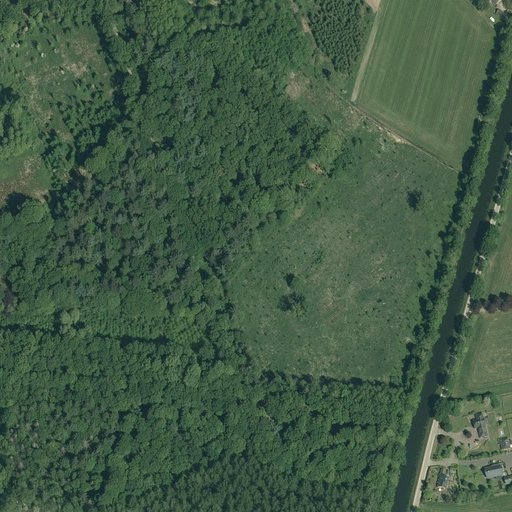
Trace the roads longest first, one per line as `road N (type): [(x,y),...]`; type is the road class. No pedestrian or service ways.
road 1 (track): [(103,0),(245,411),(0,390)]
road 2 (unclassified): [(416,511),(511,162)]
road 3 (track): [(406,423),(245,411)]
road 4 (track): [(320,199),(206,294)]
